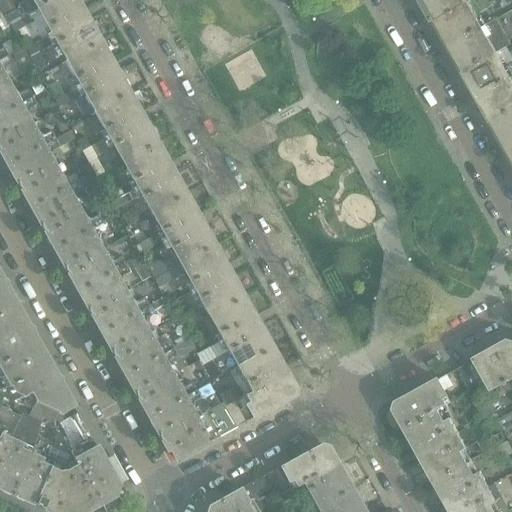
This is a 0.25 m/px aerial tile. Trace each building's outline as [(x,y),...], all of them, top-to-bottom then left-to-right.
[(52,0),(32,0),(3,17),(8,27),(11,26),(10,24),(26,15),(37,9),(52,0)] [(99,40),(83,11),(76,0),(52,0),(37,9),(51,34),(24,49),(38,73),(48,68),(39,52),(56,42),(66,59),(99,40)] [(467,2),(465,0),(418,0),(431,22),(432,22),(467,2)] [(507,47),(493,21),(483,27),(470,4),(468,5),(467,2),(432,22),(446,48),(460,73),(497,53),(507,47)] [(14,33),(30,23),(26,15),(10,24),(11,26),(14,33)] [(128,91),(112,62),(99,40),(66,59),(75,75),(65,81),(71,90),(80,85),(95,110),(128,91)] [(27,56),(24,50),(24,49),(12,55),(16,62),(27,56)] [(511,78),(511,79),(511,78),(506,70),(497,53),(460,73),(475,99),(489,125),(511,112),(511,78)] [(14,90),(4,73),(4,68),(12,64),(8,56),(0,60),(0,116),(32,99),(27,90),(20,93),(14,90)] [(46,89),(39,76),(28,82),(35,95),(46,89)] [(62,93),(57,83),(48,88),(53,98),(62,93)] [(145,121),(140,113),(128,91),(95,110),(108,134),(119,153),(123,161),(157,143),(145,121)] [(69,101),(65,94),(54,100),(58,107),(69,101)] [(37,132),(28,115),(28,110),(35,105),(32,99),(0,116),(0,153),(7,165),(54,139),(50,132),(43,136),(37,132)] [(58,110),(53,101),(52,99),(46,102),(49,107),(41,112),(44,118),(58,110)] [(511,112),(489,125),(511,165),(511,112)] [(68,129),(60,114),(52,119),(60,134),(68,129)] [(90,147),(84,137),(76,142),(82,152),(90,147)] [(61,174),(56,166),(51,155),(51,152),(59,147),(54,139),(7,165),(29,205),(77,179),(74,174),(67,178),(61,174)] [(100,162),(98,157),(107,152),(101,141),(90,147),(82,152),(88,164),(93,171),(96,177),(108,171),(102,161),(100,162)] [(185,193),(174,172),(157,143),(123,161),(137,187),(127,192),(132,201),(132,202),(142,196),(151,213),(185,193)] [(93,171),(88,164),(78,170),(82,177),(93,171)] [(85,218),(82,212),(74,198),(74,191),(81,187),(77,179),(29,205),(53,247),(101,220),(98,214),(91,218),(85,218)] [(119,187),(105,195),(109,202),(123,194),(119,187)] [(123,194),(109,202),(114,211),(132,201),(127,192),(123,194)] [(154,278),(214,245),(185,193),(151,213),(159,228),(165,239),(156,244),(151,237),(135,246),(141,255),(144,260),(158,252),(157,251),(168,245),(175,257),(161,264),(159,261),(148,267),(153,276),(154,278)] [(108,259),(106,254),(97,240),(100,234),(107,230),(101,220),(53,247),(77,291),(125,264),(121,257),(115,260),(108,259)] [(243,295),(226,266),(214,245),(154,278),(159,286),(168,281),(169,283),(184,273),(207,315),(243,295)] [(125,289),(121,283),(122,275),(128,271),(134,269),(142,282),(153,276),(148,267),(144,260),(141,255),(125,264),(77,291),(100,332),(149,306),(144,297),(137,301),(128,296),(125,289)] [(0,313),(16,304),(5,285),(0,275),(0,313)] [(259,326),(255,317),(243,295),(207,315),(236,367),(271,347),(259,326)] [(43,352),(29,328),(16,304),(0,313),(0,373),(1,375),(43,352)] [(149,332),(145,326),(146,317),(153,313),(149,306),(100,332),(123,373),(171,347),(167,340),(160,344),(159,344),(152,339),(149,332)] [(185,329),(202,319),(198,313),(182,323),(185,329)] [(176,318),(166,323),(174,337),(172,338),(175,344),(171,346),(172,348),(188,340),(185,334),(183,331),(176,318)] [(188,340),(172,348),(175,354),(176,356),(180,353),(192,347),(192,346),(188,340)] [(511,342),(507,341),(457,369),(468,388),(485,379),(492,390),(508,381),(511,379),(511,342)] [(176,382),(168,367),(168,358),(175,354),(172,348),(171,346),(171,347),(123,373),(147,415),(194,389),(190,381),(184,385),(176,382)] [(283,368),(271,347),(236,367),(250,393),(244,396),(248,404),(245,406),(252,418),(291,397),(294,386),(288,377),(283,368)] [(72,404),(59,380),(43,352),(1,375),(7,386),(0,389),(0,408),(23,396),(31,392),(35,400),(28,415),(22,412),(21,415),(38,423),(52,416),(60,412),(72,404)] [(444,405),(440,398),(445,396),(436,380),(398,401),(395,412),(404,428),(438,409),(444,405)] [(497,399),(511,390),(511,387),(508,381),(492,390),(497,399)] [(180,457),(245,422),(233,402),(240,398),(234,387),(219,395),(222,401),(195,416),(192,409),(192,400),(198,396),(194,389),(147,415),(166,449),(169,448),(174,455),(180,457)] [(492,414),(482,395),(473,401),(473,402),(471,404),(474,408),(475,407),(482,420),(492,414)] [(116,483),(98,451),(72,404),(60,412),(52,416),(51,466),(34,503),(52,511),(81,511),(113,495),(116,483)] [(467,450),(448,417),(444,420),(438,409),(404,428),(434,482),(468,464),(485,455),(484,454),(490,450),(505,441),(500,432),(485,441),(484,441),(479,444),(467,450)] [(508,430),(511,427),(511,412),(497,421),(504,432),(503,433),(505,437),(510,434),(508,430)] [(0,487),(12,493),(32,447),(38,423),(21,415),(11,438),(0,462),(0,487)] [(34,503),(51,466),(52,416),(38,423),(32,447),(12,493),(34,503)] [(0,462),(11,438),(0,432),(0,462)] [(511,456),(511,450),(507,442),(497,447),(504,460),(511,456)] [(351,489),(339,467),(329,448),(318,445),(263,476),(270,489),(276,499),(297,486),(302,483),(316,508),(351,489)] [(492,495),(479,472),(474,474),(468,464),(434,482),(451,511),(506,511),(508,511),(501,498),(500,499),(497,493),(492,495)] [(251,511),(246,503),(270,489),(263,476),(208,506),(206,511),(251,511)] [(364,511),(351,489),(316,508),(318,511),(364,511)]
